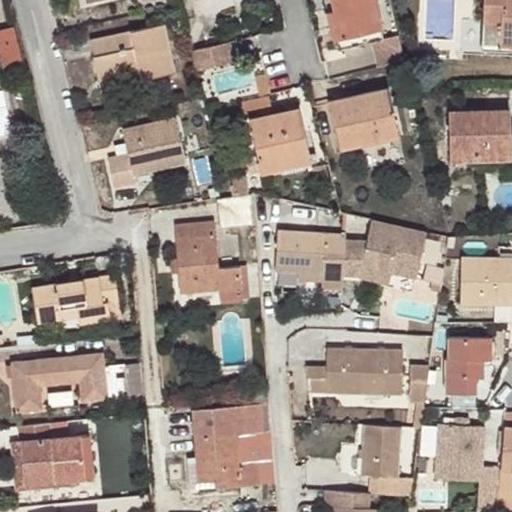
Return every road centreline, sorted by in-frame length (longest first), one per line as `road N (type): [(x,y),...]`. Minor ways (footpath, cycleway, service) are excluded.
road 1 (residential): [(26,0),(85,232)]
road 2 (residential): [(85,232),(141,222),(156,402)]
road 3 (residential): [(271,345),(285,511)]
